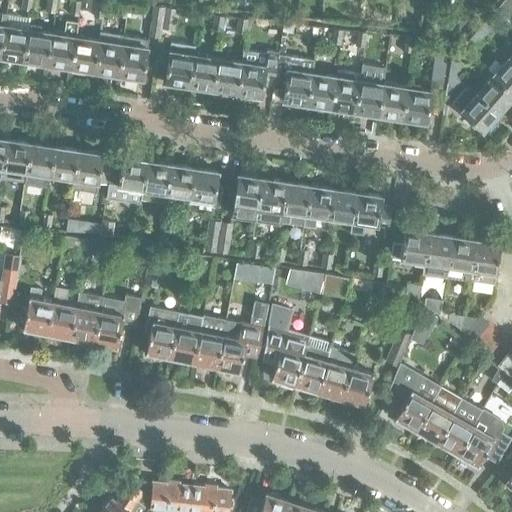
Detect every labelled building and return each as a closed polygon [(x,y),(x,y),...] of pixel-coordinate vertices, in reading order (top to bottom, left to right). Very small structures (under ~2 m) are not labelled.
[(22,0),(21,8),(31,10),(31,0),(22,0)] [(46,0),(45,11),(55,12),(56,0),(46,0)] [(77,0),(70,0),(69,13),(78,15),(80,0),(77,0)] [(80,0),(80,7),(89,9),(90,0),(80,0)] [(510,11),(511,9),(511,0),(503,0),(501,2),(510,11)] [(95,2),(93,16),(103,18),(105,3),(95,2)] [(148,35),(160,37),(164,7),(152,5),(148,35)] [(164,7),(160,37),(172,39),(177,8),(164,7)] [(0,55),(22,59),(29,16),(6,12),(5,12),(0,44),(0,55)] [(214,14),(212,28),(222,30),(224,15),(214,14)] [(46,63),(51,31),(28,27),(30,16),(29,16),(22,59),(46,63)] [(238,16),(236,31),(245,32),(248,18),(238,16)] [(477,29),(486,37),(495,27),(486,19),(477,29)] [(70,66),(75,34),(77,22),(65,20),(64,33),(51,31),(46,63),(70,66)] [(333,27),(331,42),(340,43),(342,29),(333,27)] [(469,38),(478,46),(486,37),(477,29),(469,38)] [(100,30),(99,38),(94,70),(117,74),(122,42),(121,42),(123,33),(100,30)] [(357,30),(355,45),(364,46),(366,32),(357,30)] [(148,37),(123,33),(121,42),(122,42),(117,74),(142,78),(148,37)] [(70,66),(94,70),(99,38),(75,34),(70,66)] [(404,36),(402,50),(411,51),(413,37),(404,36)] [(511,45),(506,40),(499,49),(507,56),(511,60),(511,45)] [(167,69),(165,81),(188,84),(193,53),(195,44),(171,41),(170,49),(170,50),(167,69)] [(241,61),(236,92),(260,96),(262,83),(273,85),(279,51),(278,51),(267,49),(266,52),(243,48),(241,61)] [(193,53),(188,84),(212,88),(217,57),(193,53)] [(282,99),(306,103),(311,71),(313,59),(279,53),(273,86),(284,88),(282,99)] [(446,64),(435,54),(430,86),(442,88),(446,64)] [(449,67),(455,73),(464,63),(454,55),(450,59),(449,67)] [(511,60),(507,56),(492,74),(511,91),(511,60)] [(217,57),(212,88),(236,92),(241,61),(217,57)] [(461,78),(455,73),(449,67),(447,82),(453,88),(461,78)] [(354,111),(360,73),(336,69),(335,75),(330,107),(354,111)] [(306,103),(330,107),(335,75),(311,71),(306,103)] [(378,115),(383,82),(382,82),(383,76),(360,73),(354,111),(378,115)] [(511,91),(492,74),(476,92),(499,112),(511,97),(511,91)] [(378,115),(401,118),(406,86),(383,82),(378,115)] [(467,84),(451,101),(461,110),(484,130),(499,112),(476,92),(467,84)] [(406,86),(401,118),(425,122),(431,90),(406,86)] [(2,166),(0,176),(23,180),(25,170),(30,141),(6,138),(2,166)] [(23,180),(23,183),(46,187),(48,174),(53,145),(30,141),(25,170),(23,180)] [(53,145),(48,174),(73,177),(77,149),(53,145)] [(73,177),(71,187),(96,191),(97,181),(108,183),(111,162),(100,160),(101,152),(77,149),(73,177)] [(109,182),(106,196),(139,202),(140,197),(141,188),(146,159),(122,155),(118,183),(109,182)] [(141,188),(140,197),(163,201),(165,192),(169,163),(146,159),(141,188)] [(169,163),(165,192),(189,196),(194,167),(169,163)] [(189,196),(189,201),(212,205),(219,206),(222,186),(215,185),(218,170),(194,167),(189,196)] [(255,218),(262,177),(238,173),(233,202),(232,214),(255,218)] [(279,221),(280,221),(279,220),(286,180),(262,177),(255,218),(279,221)] [(279,220),(280,221),(303,224),(309,184),(286,180),(279,220)] [(316,215),(329,217),(333,188),(309,184),(303,224),(314,226),(316,215)] [(329,217),(351,221),(352,221),(357,192),(333,188),(329,217)] [(381,195),(357,192),(352,221),(351,221),(349,231),(363,233),(364,223),(387,226),(391,206),(379,204),(381,195)] [(19,209),(17,223),(27,225),(29,210),(19,209)] [(43,212),(41,227),(50,228),(52,214),(43,212)] [(99,232),(99,233),(112,235),(114,221),(101,219),(101,222),(99,232)] [(215,251),(220,220),(208,219),(203,249),(215,251)] [(99,232),(101,222),(89,220),(88,231),(99,232)] [(232,222),(220,220),(215,251),(227,253),(232,222)] [(135,224),(133,238),(143,240),(145,226),(135,224)] [(159,228),(157,241),(167,243),(169,230),(159,228)] [(393,240),(390,256),(414,260),(413,264),(423,265),(424,261),(429,231),(404,228),(402,241),(393,240)] [(10,230),(8,241),(20,243),(22,232),(10,230)] [(429,231),(424,261),(447,265),(452,235),(429,231)] [(63,245),(87,249),(88,239),(64,235),(63,245)] [(447,265),(446,277),(451,277),(464,279),(469,280),(469,279),(475,238),(452,235),(447,265)] [(110,253),(113,240),(90,236),(88,249),(110,253)] [(475,238),(469,279),(472,279),(495,283),(496,272),(501,242),(475,238)] [(259,257),(261,243),(252,241),(250,256),(259,257)] [(275,245),(273,259),(283,261),(285,247),(275,245)] [(299,249),(297,263),(307,264),(308,250),(299,249)] [(15,277),(16,278),(19,264),(18,263),(19,254),(5,252),(0,283),(0,300),(11,302),(15,277)] [(323,252),(321,266),(330,268),(332,254),(323,252)] [(151,253),(145,284),(157,287),(163,256),(151,253)] [(198,259),(191,258),(189,270),(196,271),(198,259)] [(372,265),(371,274),(381,275),(383,261),(371,259),(370,264),(372,265)] [(247,278),(250,263),(236,261),(233,276),(247,278)] [(19,264),(16,278),(25,279),(27,265),(19,264)] [(311,269),(306,286),(319,289),(324,271),(311,269)] [(325,272),(322,288),(346,292),(349,276),(325,272)] [(373,280),(350,276),(348,288),(371,292),(373,280)] [(417,299),(420,284),(406,282),(405,290),(417,299)] [(46,331),(52,300),(39,298),(41,287),(30,285),(28,295),(22,327),(46,331)] [(70,336),(76,305),(65,303),(67,288),(55,285),(52,300),(46,331),(70,336)] [(93,340),(102,295),(78,290),(76,305),(70,336),(93,340)] [(102,295),(93,340),(117,345),(122,318),(136,321),(141,295),(125,293),(124,299),(102,295)] [(426,295),(425,301),(436,311),(440,311),(442,298),(426,295)] [(223,333),(216,364),(240,369),(243,354),(257,357),(268,301),(253,298),(248,321),(240,320),(239,321),(226,318),(223,333)] [(268,323),(261,357),(275,361),(271,375),(293,382),(308,334),(291,329),(287,328),(293,308),(272,302),(268,323)] [(149,305),(144,331),(149,332),(145,350),(169,355),(175,323),(178,311),(149,305)] [(409,338),(422,343),(437,317),(423,305),(409,338)] [(175,323),(169,355),(193,359),(199,328),(201,315),(178,311),(175,323)] [(449,313),(448,319),(461,330),(463,315),(449,313)] [(199,328),(193,359),(216,364),(223,333),(226,318),(202,314),(201,315),(199,328)] [(463,315),(461,330),(465,333),(479,317),(463,315)] [(479,317),(465,333),(473,340),(488,323),(480,316),(479,317)] [(384,359),(397,365),(410,333),(398,328),(384,359)] [(308,334),(293,382),(317,388),(326,358),(330,345),(331,341),(308,334)] [(326,358),(317,388),(340,395),(349,365),(353,352),(330,345),(326,358)] [(505,371),(511,376),(511,361),(506,357),(499,365),(499,366),(505,371)] [(431,400),(440,384),(399,361),(386,394),(401,403),(394,415),(415,427),(431,399),(431,400)] [(349,365),(340,395),(363,402),(372,371),(349,365)] [(499,366),(492,379),(497,382),(505,371),(499,366)] [(508,392),(511,386),(511,376),(505,371),(497,382),(496,382),(508,392)] [(436,439),(460,396),(440,384),(431,400),(431,399),(415,427),(436,439)] [(456,451),(472,423),(481,408),(460,396),(436,439),(456,451)] [(481,408),(472,423),(456,451),(478,464),(484,453),(496,460),(506,443),(495,437),(502,426),(500,418),(481,408)] [(129,480),(123,489),(136,498),(142,490),(129,480)] [(188,511),(191,484),(152,481),(149,508),(188,511)] [(227,511),(229,488),(191,484),(188,511),(187,511),(227,511)] [(110,496),(98,511),(143,511),(144,507),(144,505),(136,498),(123,489),(116,499),(110,496)] [(250,496),(244,511),(284,511),(289,499),(266,491),(263,500),(250,496)] [(289,499),(284,511),(309,511),(311,507),(289,499)]
